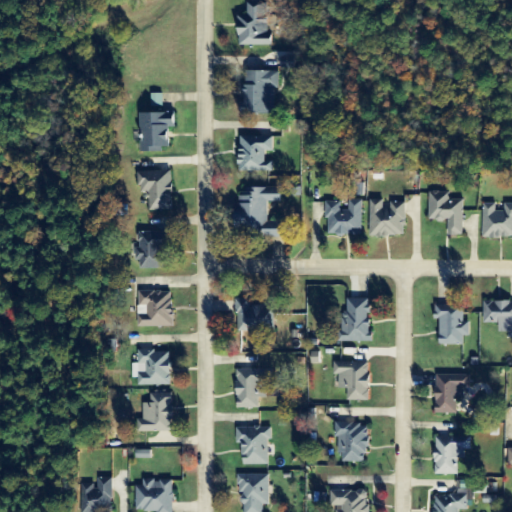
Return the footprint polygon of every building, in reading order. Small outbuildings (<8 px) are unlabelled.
[(235,47),(266,47),(265,5),(244,5),(244,18),(234,18),(235,47)] [(274,90),(278,90),(278,73),(241,73),(240,115),(274,116),(274,90)] [(138,154),(165,153),(164,130),(171,130),(171,114),(136,116),(138,154)] [(235,138),(235,173),(271,174),(271,162),(262,162),(262,154),(271,154),(271,138),(235,138)] [(135,174),(136,194),(146,194),(146,212),(169,212),(169,173),(135,174)] [(246,239),(280,239),(280,225),(265,225),(265,204),(277,204),(277,191),(236,190),(236,207),(229,206),(229,231),(246,231),(246,239)] [(427,223),(445,223),(445,238),(461,238),(461,201),(447,202),(447,194),(426,194),(427,223)] [(360,202),(346,202),(346,212),(338,212),(338,204),(325,203),(324,236),(359,237),(360,202)] [(403,203),(367,203),(367,238),(402,239),(403,203)] [(511,205),(502,206),(501,213),(493,213),(493,205),(481,205),(480,240),(511,240),(511,205)] [(160,234),(135,235),(136,244),(134,244),(135,270),(161,269),(160,234)] [(136,329),(171,328),(170,292),(136,293),(136,329)] [(340,343),(366,343),(367,300),(341,299),(340,343)] [(234,301),(235,332),(271,332),(270,307),(248,307),(248,300),(234,301)] [(507,334),(507,339),(511,339),(511,304),(482,303),(481,325),(496,325),(496,334),(507,334)] [(461,346),(461,338),(467,338),(467,323),(460,323),(460,307),(432,307),(432,321),(436,321),(436,347),(461,346)] [(136,388),(170,387),(169,352),(136,353),(137,365),(130,366),(131,374),(136,374),(136,388)] [(366,402),(367,364),(332,363),(331,377),(336,377),(336,389),(345,390),(345,402),(366,402)] [(257,409),(256,399),(266,399),(265,371),(233,372),(234,410),(257,409)] [(468,377),(433,376),(432,415),(454,415),(455,398),(462,398),(462,390),(468,390),(468,377)] [(136,434),(171,433),(170,395),(148,395),(149,404),(141,405),(141,422),(136,422),(136,434)] [(337,464),(365,463),(364,426),(336,426),(337,464)] [(239,467),(266,466),(266,441),(270,440),(269,429),(234,429),(234,446),(239,446),(239,467)] [(455,476),(455,460),(462,460),(462,451),(469,451),(469,438),(432,439),(432,476),(455,476)] [(266,510),(267,476),(236,476),(236,494),(241,494),(240,510),(266,510)] [(80,511),(112,511),(111,480),(95,480),(95,486),(80,486),(80,511)] [(171,511),(171,482),(140,481),(140,488),(134,488),(133,511),(171,511)] [(454,491),(454,497),(433,497),(433,511),(470,511),(470,491),(454,491)] [(365,511),(365,492),(329,492),(329,508),(339,508),(339,511),(365,511)]
